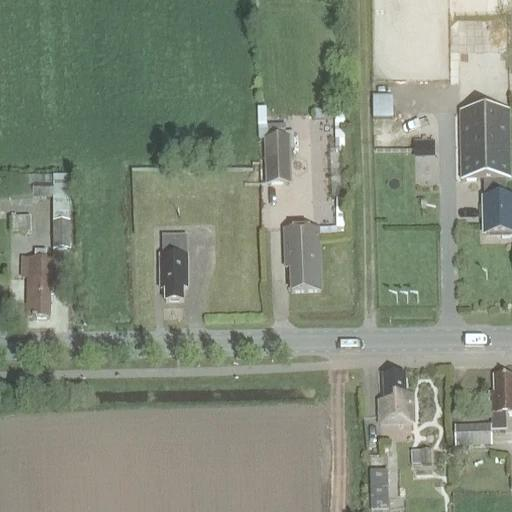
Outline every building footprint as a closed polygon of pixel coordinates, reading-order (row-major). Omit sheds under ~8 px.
[(399,119),(399,96),(379,96),(379,119),(399,119)] [(483,237),(511,236),(511,200),(505,200),(505,182),(510,182),(508,112),(459,113),(461,183),(483,182),(483,201),(482,201),(483,237)] [(264,140),(264,158),(266,187),(291,186),(289,139),(264,140)] [(53,180),(53,178),(8,179),(9,200),(53,200),(53,252),(70,252),(70,180),(53,180)] [(36,233),(35,217),(16,218),(16,234),(36,233)] [(320,294),(318,232),(284,233),(285,271),(290,271),(291,295),(320,294)] [(183,304),(183,290),(187,290),(186,238),(159,239),(160,292),(164,292),(165,304),(183,304)] [(21,281),(27,281),(27,321),(49,321),(49,297),(53,297),(53,262),(46,261),(46,253),(34,253),(34,261),(22,261),(21,281)] [(378,403),(379,428),(412,427),(411,397),(405,397),(404,377),(383,378),(384,403),(378,403)] [(489,395),(489,427),(455,428),(455,450),(491,449),(491,433),(506,433),(506,415),(511,414),(511,377),(493,378),(493,395),(489,395)] [(465,468),(465,452),(453,452),(453,478),(463,478),(463,468),(465,468)] [(387,511),(387,474),(370,474),(370,511),(387,511)]
